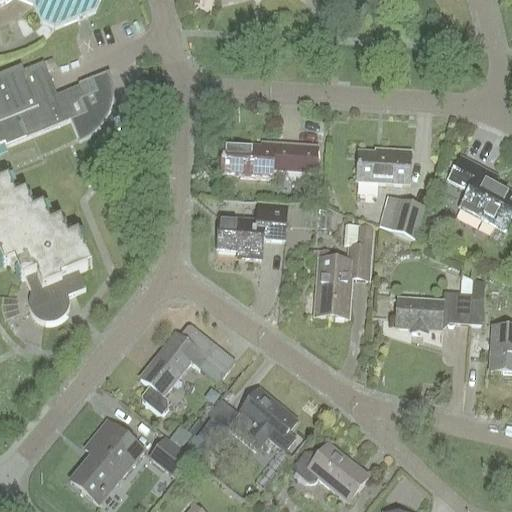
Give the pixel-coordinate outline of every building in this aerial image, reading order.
[(0,0),(0,8),(3,7),(13,0),(32,8),(40,26),(54,32),(95,16),(101,1),(100,0),(0,0)] [(21,71),(0,79),(0,261),(4,271),(14,267),(22,285),(26,284),(32,299),(30,302),(29,305),(29,309),(30,312),(31,316),(32,319),(34,322),(36,324),(39,326),(42,328),(46,328),(49,329),(53,328),(56,328),(59,326),(62,324),(65,322),(67,319),(68,316),(69,312),(69,309),(69,305),(68,302),(86,295),(79,277),(92,272),(78,239),(68,243),(61,225),(50,230),(43,212),(33,216),(26,198),(15,202),(8,185),(0,187),(0,148),(4,147),(5,151),(70,125),(79,146),(78,146),(78,147),(83,145),(88,142),(93,139),(97,135),(100,131),(104,127),(106,122),(109,117),(110,112),(112,107),(113,102),(113,96),(113,91),(112,86),(110,81),(109,76),(79,88),(80,90),(57,99),(43,67),(23,75),(21,71)] [(223,149),(220,181),(272,184),(273,175),(316,178),(318,151),(275,148),(262,147),(262,152),(223,149)] [(408,191),(410,157),(383,155),(382,159),(359,157),(356,187),(408,191)] [(497,183),(481,174),(458,161),(446,183),(469,196),(459,214),(505,239),(511,225),(511,200),(493,190),(497,183)] [(425,212),(398,204),(388,201),(379,232),(416,243),(425,212)] [(259,206),(259,219),(258,226),(219,224),(217,256),(244,258),(244,264),(261,265),(262,245),(284,246),(286,207),(259,206)] [(309,253),(309,264),(319,264),(319,265),(315,323),(348,325),(350,285),(366,286),(369,253),(371,253),(372,232),(362,231),(360,253),(348,252),(347,267),(328,266),(329,254),(320,254),(309,253)] [(473,285),(472,299),(470,328),(481,329),(484,286),(473,285)] [(470,328),(472,299),(457,298),(455,327),(470,328)] [(440,335),(440,333),(442,307),(398,304),(396,332),(410,333),(410,337),(427,338),(427,334),(440,335)] [(511,332),(492,331),(489,376),(511,377),(511,332)] [(234,366),(217,352),(191,332),(187,332),(179,342),(176,340),(141,384),(150,391),(142,402),(142,406),(162,421),(169,413),(168,405),(163,401),(190,367),(216,388),(234,366)] [(296,442),(288,436),(297,425),(260,395),(229,433),(259,458),(269,444),(284,456),(296,442)] [(212,423),(195,443),(211,456),(227,436),(220,430),(212,423)] [(108,424),(98,436),(89,447),(97,454),(70,487),(99,511),(145,455),(108,424)] [(176,485),(193,463),(165,441),(148,462),(176,485)] [(369,482),(329,450),(319,462),(313,458),(305,458),(295,470),(296,478),(308,488),(316,487),(319,484),(349,508),(369,482)]
